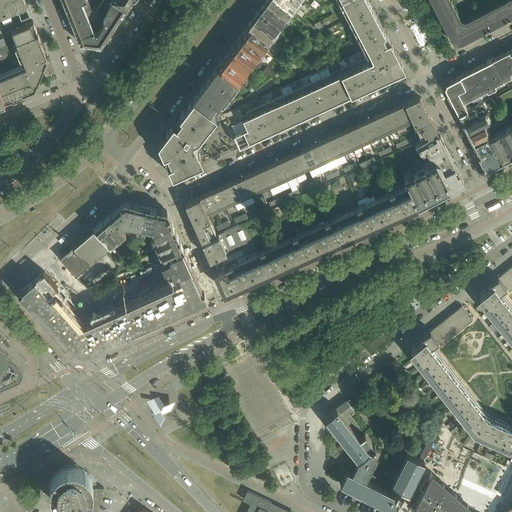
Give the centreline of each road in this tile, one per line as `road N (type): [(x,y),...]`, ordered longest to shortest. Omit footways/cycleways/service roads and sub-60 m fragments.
road 1 (residential): [(344,511),(303,487),(303,406),(511,241)]
road 2 (residential): [(84,385),(13,316),(5,286),(129,157)]
road 3 (tertiary): [(227,322),(493,202)]
road 4 (residential): [(173,192),(427,76)]
road 5 (residential): [(214,0),(106,140),(129,157)]
road 6 (residential): [(129,157),(248,0)]
road 7 (tertiary): [(227,322),(84,385)]
road 8 (tertiary): [(215,511),(108,406)]
road 9 (tertiary): [(108,406),(227,322)]
road 10 (tertiary): [(55,437),(91,444),(176,511)]
road 11 (residential): [(427,76),(493,202)]
road 12 (residential): [(227,322),(173,192)]
